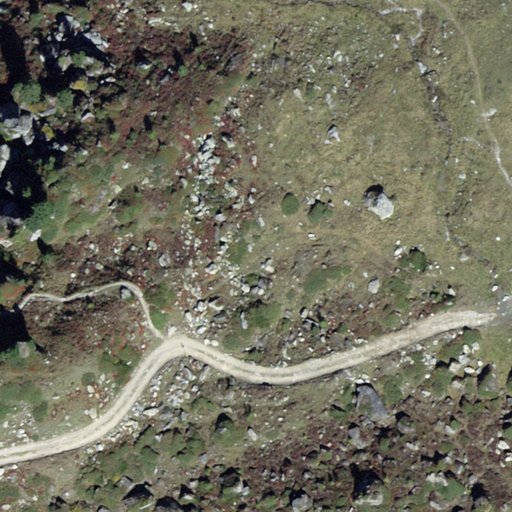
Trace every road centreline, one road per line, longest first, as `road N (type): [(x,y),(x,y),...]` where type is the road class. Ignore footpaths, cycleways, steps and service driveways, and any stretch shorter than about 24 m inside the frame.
road 1 (track): [(511,308),(435,326),(299,377),(230,369),(196,348),(169,354)]
road 2 (track): [(169,354),(156,359),(102,427),(0,456)]
